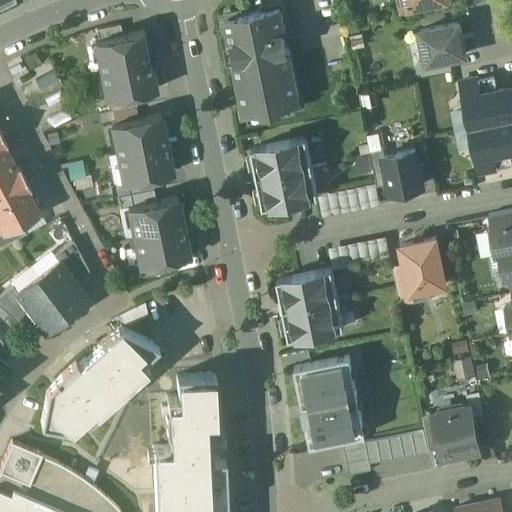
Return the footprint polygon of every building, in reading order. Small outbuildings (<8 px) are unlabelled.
[(280,7),(261,10),(262,11),(243,15),(243,14),(225,18),(230,43),(232,43),(235,60),(233,60),(244,113),(262,110),(263,114),(282,110),(281,106),(299,102),(288,49),(287,49),(283,32),(285,32),(280,7)] [(458,22),(421,29),(427,61),(451,56),(464,53),(458,22)] [(97,29),(99,40),(122,35),(120,24),(97,29)] [(99,40),(95,41),(101,70),(150,60),(144,31),(122,35),(99,40)] [(34,77),(53,69),(45,48),(26,55),(34,77)] [(427,61),(416,63),(418,75),(454,68),(451,56),(427,61)] [(150,60),(101,70),(107,100),(134,94),(156,90),(150,60)] [(494,73),(476,77),(480,92),(490,89),(491,90),(497,89),(494,73)] [(511,85),(497,89),(491,90),(490,89),(480,92),(476,77),(461,80),(471,126),(511,117),(511,85)] [(134,94),(107,100),(109,111),(113,111),(136,106),(137,106),(134,94)] [(136,106),(113,111),(115,122),(139,118),(136,106)] [(139,118),(115,122),(112,123),(118,153),(167,143),(161,113),(139,118)] [(511,117),(471,126),(480,171),(494,168),(492,154),(503,151),(503,150),(510,149),(511,148),(511,117)] [(306,137),(251,148),(263,207),(318,196),(306,137)] [(167,143),(118,153),(124,182),(127,182),(151,177),(173,172),(167,143)] [(4,144),(0,145),(0,174),(16,166),(4,144)] [(383,147),(370,150),(377,185),(389,183),(383,155),(385,155),(383,147)] [(385,155),(383,155),(389,183),(390,191),(401,188),(402,186),(409,185),(412,186),(423,184),(415,148),(385,155)] [(503,151),(492,154),(494,168),(511,164),(511,160),(510,149),(503,150),(503,151)] [(0,174),(0,202),(27,188),(30,187),(18,165),(0,174)] [(151,177),(127,182),(130,193),(154,188),(151,177)] [(27,188),(0,202),(0,225),(2,230),(3,231),(19,222),(40,211),(39,210),(27,188)] [(156,200),(154,188),(130,193),(118,196),(120,207),(128,206),(156,200)] [(156,200),(128,206),(134,235),(183,225),(177,196),(156,200)] [(511,209),(489,214),(491,227),(511,223),(511,209)] [(3,231),(0,232),(0,246),(25,233),(19,222),(3,231)] [(511,223),(491,227),(497,253),(501,253),(500,252),(511,249),(511,223)] [(183,225),(134,235),(140,265),(167,259),(189,255),(183,225)] [(330,241),(331,259),(388,255),(386,237),(330,241)] [(424,239),(413,241),(401,244),(405,263),(411,291),(446,284),(436,237),(424,239)] [(59,258),(75,280),(89,270),(73,239),(53,253),(58,259),(59,258)] [(511,249),(500,252),(501,253),(505,277),(509,277),(511,276),(511,249)] [(37,275),(66,313),(88,296),(75,280),(59,258),(58,259),(37,275)] [(167,259),(140,265),(143,276),(170,271),(167,259)] [(405,263),(393,266),(400,301),(413,299),(411,291),(405,263)] [(332,267),(277,278),(289,337),(344,326),(332,267)] [(16,291),(32,313),(45,330),(66,313),(37,275),(17,291),(16,291)] [(0,304),(19,323),(32,313),(16,291),(17,291),(12,285),(0,293),(0,304)] [(103,341),(98,346),(114,363),(132,382),(150,367),(142,357),(158,343),(120,325),(100,338),(103,341)] [(70,362),(90,384),(114,363),(98,346),(79,361),(75,357),(70,362)] [(458,375),(476,370),(471,352),(453,357),(458,375)] [(365,434),(349,355),(294,366),(310,445),(343,438),(364,434),(365,434)] [(90,384),(70,362),(60,370),(48,385),(40,422),(71,428),(86,415),(90,419),(108,404),(90,384)] [(90,384),(108,404),(132,382),(114,363),(90,384)] [(153,459),(212,457),(211,444),(218,443),(218,436),(218,430),(220,430),(219,403),(216,403),(215,372),(212,373),(177,374),(177,393),(166,393),(167,407),(165,407),(166,432),(168,432),(169,443),(153,444),(153,459)] [(470,404),(435,411),(442,446),(443,454),(479,447),(470,404)] [(435,411),(423,414),(430,449),(442,446),(435,411)] [(425,429),(413,431),(417,452),(429,449),(425,429)] [(413,431),(401,434),(405,454),(417,452),(413,431)] [(367,446),(364,434),(343,438),(345,450),(367,446)] [(401,434),(389,436),(393,456),(405,454),(401,434)] [(389,436),(378,438),(382,459),(393,456),(389,436)] [(382,459),(378,438),(365,440),(367,446),(369,457),(370,461),(382,459)] [(42,451),(12,439),(0,465),(0,511),(121,511),(115,502),(103,492),(96,486),(83,476),(73,469),(58,461),(41,453),(42,451)] [(369,457),(367,446),(345,450),(348,462),(369,457)] [(214,511),(215,507),(226,507),(225,456),(212,457),(153,459),(155,511),(214,511)] [(370,461),(369,457),(348,462),(350,474),(371,469),(370,461)] [(503,511),(501,498),(456,507),(457,511),(503,511)] [(406,503),(407,511),(410,511),(425,509),(423,500),(406,503)]
